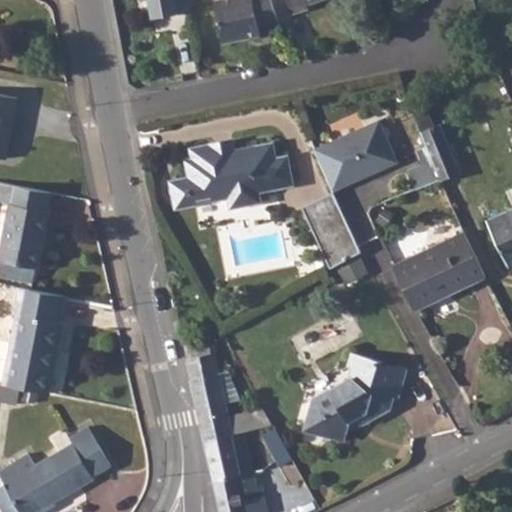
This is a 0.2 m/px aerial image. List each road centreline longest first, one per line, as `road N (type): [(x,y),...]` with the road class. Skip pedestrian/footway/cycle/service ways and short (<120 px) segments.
road 1 (residential): [(109,112),(176,420),(179,511)]
road 2 (residential): [(420,54),(109,112)]
road 3 (residential): [(354,511),(511,432)]
